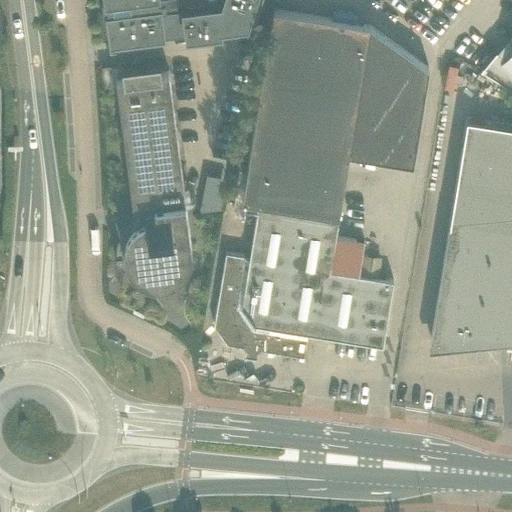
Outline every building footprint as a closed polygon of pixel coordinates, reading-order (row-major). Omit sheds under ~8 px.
[(252,24),(259,0),(187,0),(188,3),(184,4),(183,0),(169,0),(171,6),(166,6),(164,0),(159,0),(158,0),(103,0),(105,16),(108,16),(111,43),(163,36),(162,32),(191,28),(192,32),(252,24)] [(336,233),(349,153),(413,163),(428,68),(370,25),(273,9),(247,167),(239,166),(233,206),(257,210),(249,256),(226,252),(225,254),(227,254),(223,273),(222,273),(219,293),(220,293),(218,307),(216,307),(215,318),(216,318),(215,323),(214,323),(214,324),(215,326),(216,325),(227,341),(226,341),(227,343),(229,343),(229,342),(234,343),(233,344),(246,346),(244,355),(256,357),(257,348),(267,350),(267,348),(282,350),(281,352),(304,356),(308,332),(382,344),(393,279),(358,274),(362,253),(364,238),(336,233)] [(242,26),(243,37),(253,35),(252,25),(242,26)] [(511,46),(504,56),(496,50),(484,65),(483,65),(480,68),(511,88),(511,46)] [(121,67),(105,69),(107,82),(116,81),(134,214),(135,222),(134,223),(132,224),(131,226),(130,227),(129,228),(128,230),(128,231),(127,231),(126,231),(125,231),(125,232),(124,232),(123,233),(123,234),(123,235),(123,236),(123,237),(123,238),(124,238),(125,239),(124,240),(124,242),(124,244),(124,246),(124,247),(124,249),(124,251),(124,253),(125,254),(125,256),(126,257),(126,259),(127,260),(127,262),(128,263),(129,265),(130,266),(131,267),(132,269),(133,270),(134,271),(135,272),(137,273),(138,274),(139,275),(141,276),(142,277),(144,278),(145,278),(147,279),(148,280),(150,280),(151,280),(153,281),(155,281),(156,281),(158,281),(160,281),(161,281),(163,281),(165,280),(166,280),(168,280),(169,279),(171,278),(172,278),(174,277),(175,276),(177,275),(178,274),(179,273),(181,272),(182,271),(183,270),(184,269),(185,267),(186,266),(187,264),(188,262),(188,261),(189,259),(190,258),(190,256),(190,254),(191,252),(191,251),(191,249),(191,247),(191,245),(191,243),(191,242),(186,207),(182,207),(181,201),(185,201),(168,70),(161,71),(160,61),(121,66),(121,67)] [(511,125),(466,118),(449,219),(430,336),(431,336),(432,341),(511,332),(511,125)]
